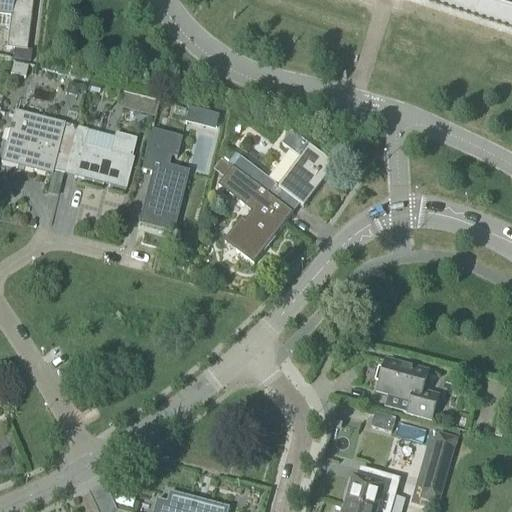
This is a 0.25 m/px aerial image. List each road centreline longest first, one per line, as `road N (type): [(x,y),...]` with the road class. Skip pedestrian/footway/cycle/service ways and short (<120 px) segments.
road 1 (tertiary): [(511,245),(428,212),(370,222),(244,356)]
road 2 (tertiary): [(244,356),(96,455)]
road 3 (unclassified): [(286,511),(296,478),(293,417),(283,394),(244,356)]
road 4 (residential): [(96,455),(0,315)]
